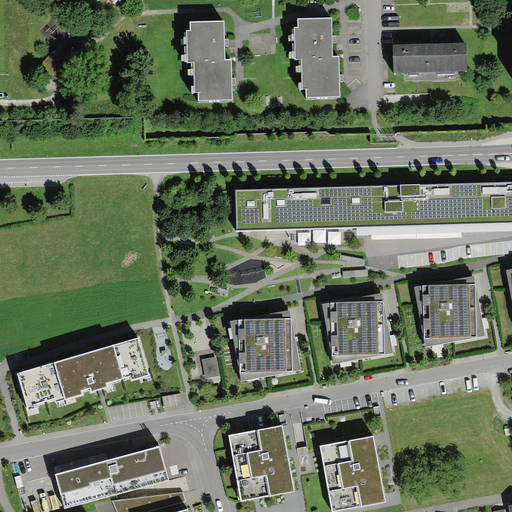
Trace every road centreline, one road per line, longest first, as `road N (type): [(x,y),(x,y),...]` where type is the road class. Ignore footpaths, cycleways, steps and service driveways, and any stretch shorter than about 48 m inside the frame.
road 1 (primary): [(0,168),(511,153)]
road 2 (residential): [(194,418),(511,360)]
road 3 (residential): [(0,455),(194,418)]
